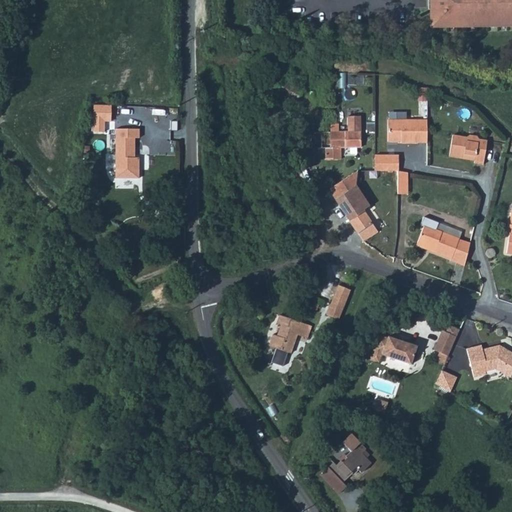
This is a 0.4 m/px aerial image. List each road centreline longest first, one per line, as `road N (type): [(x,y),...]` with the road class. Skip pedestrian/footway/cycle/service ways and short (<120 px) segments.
road 1 (unclassified): [(511,319),(369,264),(336,260),(297,263),(204,293)]
road 2 (unclassified): [(191,0),(195,262),(204,293)]
road 3 (unclassified): [(204,293),(222,375),(314,511)]
